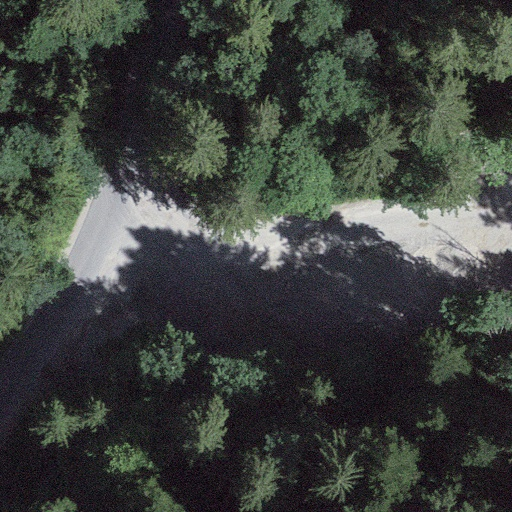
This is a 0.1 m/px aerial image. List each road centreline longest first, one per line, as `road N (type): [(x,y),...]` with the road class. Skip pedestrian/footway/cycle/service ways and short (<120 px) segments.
road 1 (unclassified): [(163,0),(106,223),(59,311),(0,392)]
road 2 (track): [(511,202),(332,236),(243,238),(106,223)]
